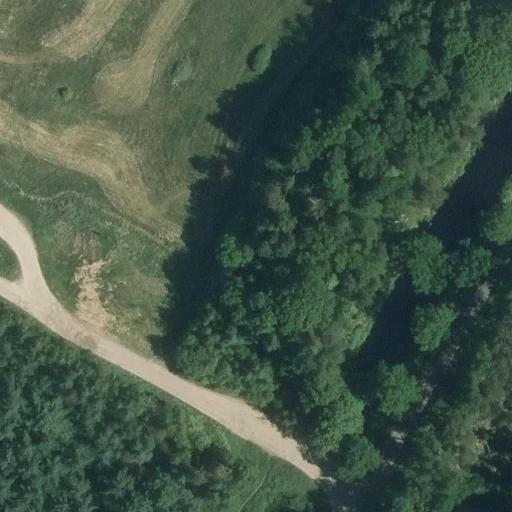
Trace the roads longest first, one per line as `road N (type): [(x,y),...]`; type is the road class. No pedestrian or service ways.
road 1 (track): [(356,492),(0,283)]
road 2 (unclassified): [(511,227),(346,511)]
